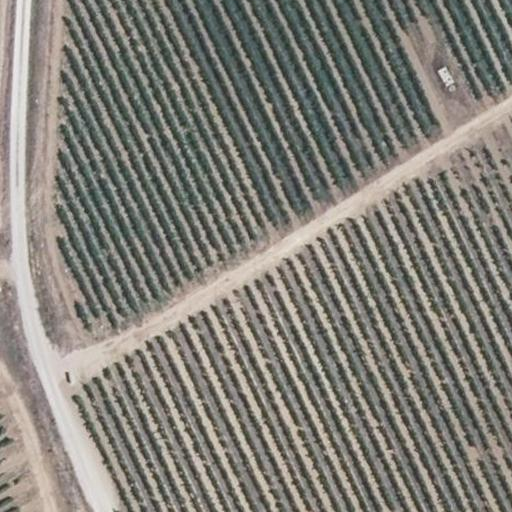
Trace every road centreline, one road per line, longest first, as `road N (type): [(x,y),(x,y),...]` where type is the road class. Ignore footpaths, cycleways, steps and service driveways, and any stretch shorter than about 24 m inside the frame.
road 1 (track): [(41,377),(120,341),(511,101)]
road 2 (track): [(27,0),(16,193),(29,353),(101,511)]
